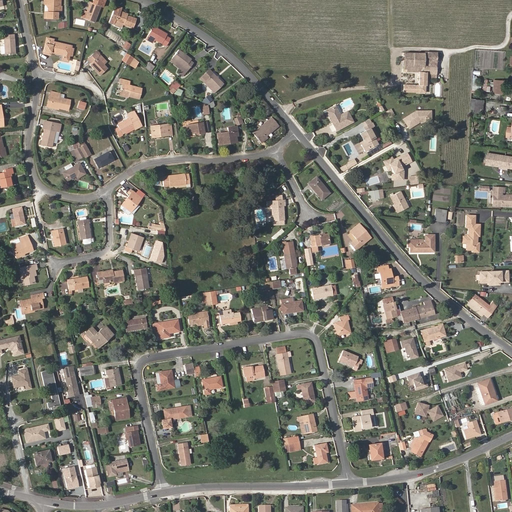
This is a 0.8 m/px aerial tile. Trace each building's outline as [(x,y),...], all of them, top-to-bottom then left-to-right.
[(60,13),(60,0),(43,0),(44,5),(48,5),(48,12),(47,12),(46,18),(57,19),(58,13),(60,13)] [(95,22),(101,6),(102,7),(105,0),(93,0),(92,3),(90,2),(87,12),(84,18),(95,22)] [(132,28),(136,19),(127,16),(128,14),(120,11),(122,8),(115,5),(109,22),(114,24),(115,26),(120,28),(121,27),(123,24),(132,28)] [(170,38),(166,36),(167,34),(153,26),(146,39),(153,43),(154,40),(165,46),(170,38)] [(15,53),(13,34),(4,35),(5,54),(15,53)] [(71,48),(71,46),(52,42),(53,39),(46,38),(43,53),(50,55),(50,52),(63,55),(62,60),(68,61),(69,56),(71,48)] [(127,50),(131,45),(126,42),(123,47),(127,50)] [(183,76),(193,63),(190,61),(191,59),(178,50),(172,58),(183,67),(181,70),(179,73),(183,76)] [(107,68),(104,64),(106,61),(99,54),(99,53),(97,51),(87,59),(91,63),(90,64),(100,75),(107,68)] [(405,52),(404,71),(419,72),(419,84),(404,84),(404,92),(425,93),(426,85),(427,85),(427,78),(437,79),(438,52),(425,51),(425,53),(405,52)] [(129,64),(133,58),(126,53),(122,60),(129,64)] [(183,67),(172,58),(169,61),(181,70),(183,67)] [(150,71),(154,66),(148,62),(145,67),(150,71)] [(223,83),(209,69),(199,78),(214,93),(223,83)] [(138,99),(141,88),(128,85),(129,81),(120,79),(119,83),(123,84),(120,92),(129,94),(129,96),(138,99)] [(504,94),(505,81),(495,80),(494,93),(504,94)] [(481,91),(482,83),(474,83),(473,90),(481,91)] [(68,110),(70,100),(63,98),(64,94),(51,91),(50,96),(53,96),(51,106),(68,110)] [(484,111),(485,100),(477,99),(476,110),(476,114),(480,114),(480,111),(484,111)] [(84,109),(86,103),(79,101),(77,107),(84,109)] [(353,122),(347,111),(340,115),(335,105),(326,111),(336,131),(353,122)] [(409,129),(420,123),(432,122),(432,110),(416,110),(403,118),(409,129)] [(134,129),(141,126),(134,111),(127,115),(129,119),(117,124),(119,127),(115,129),(119,137),(122,135),(121,134),(125,132),(134,128),(134,129)] [(266,136),(278,126),(271,117),(253,133),(261,143),(268,138),(266,136)] [(360,134),(364,140),(359,142),(365,152),(379,145),(376,139),(377,138),(371,128),(375,126),(373,122),(372,123),(370,119),(362,123),(366,130),(360,134)] [(52,142),(55,131),(59,131),(61,124),(44,121),(42,129),(44,129),(41,141),(40,141),(39,144),(51,147),(52,142)] [(207,130),(205,122),(186,125),(187,135),(199,133),(199,134),(204,133),(204,131),(207,130)] [(172,135),(171,124),(150,126),(151,137),(172,135)] [(227,143),(227,140),(236,139),(235,136),(235,131),(237,131),(236,126),(227,127),(228,132),(217,134),(219,144),(227,143)] [(91,154),(85,144),(79,147),(83,156),(84,157),(91,154)] [(113,158),(116,156),(111,146),(108,148),(109,151),(94,159),(98,168),(108,162),(107,161),(113,158)] [(83,156),(79,147),(77,148),(74,149),(79,159),(83,156)] [(79,159),(74,149),(70,151),(75,161),(79,159)] [(403,171),(401,167),(411,161),(406,153),(396,158),(397,160),(394,162),(393,160),(391,157),(383,161),(388,171),(391,169),(394,173),(391,174),(391,179),(403,180),(403,171)] [(511,168),(511,156),(488,153),(486,164),(511,168)] [(85,174),(79,163),(72,167),(70,163),(64,167),(66,170),(63,172),(67,180),(76,176),(77,178),(85,174)] [(0,187),(13,185),(11,173),(13,173),(12,168),(3,170),(4,172),(0,173),(0,187)] [(190,186),(188,174),(177,175),(162,176),(163,186),(186,184),(186,187),(190,186)] [(409,178),(410,185),(418,184),(417,176),(409,178)] [(330,193),(316,177),(308,184),(321,200),(330,193)] [(511,194),(505,194),(505,195),(503,195),(503,193),(505,193),(505,187),(493,186),(492,206),(511,207),(511,194)] [(379,198),(378,190),(368,191),(369,200),(379,198)] [(137,204),(141,198),(137,194),(133,191),(132,191),(129,195),(125,200),(126,200),(120,208),(128,215),(133,214),(139,206),(137,204)] [(408,207),(400,192),(390,197),(394,205),(398,212),(408,207)] [(285,220),(284,206),(286,206),(285,199),(283,200),(282,195),(275,195),(275,200),(266,201),(267,207),(271,207),(273,225),(285,224),(284,220),(285,220)] [(25,224),(21,207),(12,209),(14,218),(11,219),(12,226),(25,224)] [(447,211),(447,210),(435,208),(434,221),(445,222),(446,219),(447,211)] [(462,243),(466,243),(466,250),(479,251),(480,242),(478,242),(478,236),(480,236),(481,223),(475,223),(476,215),(466,214),(465,228),(468,228),(467,235),(462,235),(462,243)] [(90,237),(88,219),(86,220),(79,221),(78,221),(80,239),(82,239),(83,243),(84,244),(90,243),(90,242),(90,237)] [(361,245),(370,237),(358,223),(357,225),(362,230),(361,231),(366,237),(359,243),(361,245)] [(361,245),(359,243),(366,237),(361,231),(362,230),(357,225),(349,231),(356,239),(350,243),(355,250),(361,245)] [(66,244),(62,228),(51,230),(55,246),(66,244)] [(275,239),(284,231),(281,228),(272,236),(275,239)] [(138,251),(143,237),(131,233),(126,247),(125,246),(124,250),(130,252),(132,249),(138,251)] [(329,241),(328,233),(310,237),(311,245),(312,252),(317,251),(316,246),(320,245),(320,242),(329,241)] [(435,252),(435,234),(424,234),(424,240),(423,240),(423,239),(408,239),(408,247),(410,247),(410,252),(435,252)] [(33,250),(27,235),(19,239),(20,241),(21,243),(12,246),(17,258),(24,255),(24,254),(33,250)] [(297,267),(292,241),(285,243),(285,241),(281,242),(286,269),(289,268),(290,275),(296,274),(295,267),(297,267)] [(354,267),(352,259),(345,261),(347,269),(354,267)] [(35,282),(33,275),(33,273),(35,273),(34,269),(37,269),(36,264),(20,268),(21,275),(20,275),(21,279),(23,278),(25,285),(35,282)] [(398,281),(397,276),(391,277),(390,269),(388,269),(387,265),(377,267),(377,271),(379,271),(381,284),(398,281)] [(149,288),(145,267),(134,269),(137,290),(149,288)] [(112,272),(112,270),(98,272),(99,279),(102,279),(103,283),(109,282),(109,280),(113,279),(113,281),(113,282),(123,280),(122,270),(112,272)] [(494,285),(493,271),(479,272),(480,283),(488,282),(488,285),(494,285)] [(508,282),(508,271),(493,271),(494,285),(499,285),(499,282),(508,282)] [(88,287),(86,277),(67,280),(69,290),(88,287)] [(280,287),(279,280),(271,281),(272,288),(280,287)] [(331,285),(330,285),(311,288),(313,299),(332,295),(331,285)] [(212,304),(210,291),(201,293),(203,303),(206,302),(207,305),(212,304)] [(43,308),(41,298),(43,297),(42,293),(35,295),(36,299),(24,302),(26,311),(33,310),(43,308)] [(488,318),(497,305),(492,301),(489,306),(474,294),(468,302),(483,314),(488,318)] [(24,302),(36,299),(35,295),(31,296),(32,299),(20,301),(23,314),(34,311),(33,310),(26,311),(24,302)] [(303,310),(301,300),(293,302),(292,297),(280,300),(283,314),(303,310)] [(396,309),(394,302),(393,302),(392,297),(382,300),(387,319),(386,319),(385,320),(386,323),(387,324),(393,323),(392,320),(391,320),(391,318),(397,316),(395,309),(396,309)] [(403,323),(434,314),(431,300),(423,302),(424,305),(400,311),(403,323)] [(483,314),(468,302),(466,304),(482,316),(483,314)] [(272,319),(271,309),(266,310),(259,311),(258,308),(251,309),(253,322),(272,319)] [(240,321),(239,312),(231,313),(230,309),(219,311),(221,324),(229,322),(237,321),(240,321)] [(209,327),(206,311),(187,314),(189,324),(197,323),(203,322),(203,324),(204,328),(209,327)] [(350,332),(347,320),(349,319),(348,315),(339,317),(340,321),(334,322),(337,335),(350,332)] [(146,328),(145,318),(132,320),(124,321),(126,331),(146,328)] [(179,331),(177,320),(156,323),(159,338),(169,336),(168,333),(179,331)] [(446,336),(443,323),(438,324),(438,325),(420,330),(423,340),(429,339),(429,340),(446,336)] [(113,334),(105,325),(104,326),(111,335),(113,334)] [(105,341),(111,335),(104,326),(97,333),(95,334),(90,328),(85,333),(83,335),(83,337),(86,340),(87,341),(90,344),(91,344),(93,342),(97,346),(104,340),(105,341)] [(19,335),(3,339),(5,348),(9,347),(9,350),(12,349),(13,356),(23,353),(19,335)] [(47,351),(44,335),(28,338),(30,346),(35,345),(37,353),(47,351)] [(406,355),(408,354),(410,360),(419,357),(413,337),(400,341),(402,348),(404,347),(406,355)] [(398,349),(395,338),(386,341),(389,352),(398,349)] [(290,373),(286,352),(285,353),(284,346),(276,348),(277,354),(276,354),(280,375),(290,373)] [(356,361),(358,357),(343,350),(338,360),(353,366),(352,369),(356,370),(359,363),(356,361)] [(192,363),(185,364),(187,374),(194,373),(193,367),(192,363)] [(458,364),(444,369),(448,382),(462,378),(458,364)] [(94,373),(93,365),(79,367),(80,375),(94,373)] [(244,377),(253,375),(253,378),(264,376),(262,365),(252,367),(252,366),(242,367),(244,377)] [(121,384),(117,368),(105,370),(106,374),(107,374),(108,378),(104,379),(107,390),(112,389),(112,386),(121,384)] [(26,389),(31,388),(27,369),(18,371),(19,375),(11,377),(12,381),(13,381),(13,382),(12,383),(14,387),(25,385),(26,389)] [(60,405),(52,369),(41,372),(44,387),(49,386),(52,401),(47,403),(48,408),(60,405)] [(173,380),(171,370),(159,372),(161,384),(156,384),(157,390),(179,386),(178,380),(173,380)] [(66,387),(68,397),(79,394),(76,383),(75,383),(75,382),(75,381),(73,371),(63,373),(66,387)] [(416,391),(428,386),(426,379),(422,380),(419,372),(406,376),(408,381),(412,380),(414,384),(416,391)] [(222,387),(220,376),(202,380),(204,394),(210,393),(209,389),(222,387)] [(368,399),(366,388),(373,387),(371,377),(353,380),(355,391),(352,392),(353,397),(356,396),(356,401),(368,399)] [(497,400),(489,378),(477,383),(484,405),(497,400)] [(285,390),(283,379),(272,381),(273,391),(285,390)] [(315,401),(312,390),(310,391),(308,383),(300,384),(300,385),(297,386),(298,389),(301,388),(304,403),(315,401)] [(275,402),(272,386),(264,388),(267,403),(275,402)] [(100,404),(99,396),(85,398),(87,406),(92,405),(100,404)] [(130,418),(126,397),(108,400),(110,410),(113,409),(115,420),(130,418)] [(394,405),(397,412),(398,412),(404,410),(408,409),(405,401),(394,405)] [(433,422),(444,416),(438,405),(430,409),(428,409),(430,405),(417,401),(414,414),(426,417),(427,413),(428,413),(433,422)] [(188,416),(186,406),(163,410),(165,419),(161,420),(163,428),(171,427),(170,419),(188,416)] [(508,421),(511,419),(511,406),(496,412),(500,423),(507,420),(508,421)] [(370,427),(368,415),(373,414),(372,409),(361,411),(361,416),(352,417),(353,428),(361,427),(361,429),(370,427)] [(500,423),(496,412),(492,413),(496,425),(508,421),(507,420),(500,423)] [(317,431),(313,413),(297,417),(298,421),(299,421),(303,420),(306,433),(317,431)] [(62,415),(54,417),(58,430),(65,429),(62,415)] [(481,434),(476,419),(466,423),(468,428),(462,430),(466,440),(481,434)] [(25,429),(24,432),(26,442),(37,440),(37,438),(39,437),(40,439),(45,438),(43,431),(49,430),(47,424),(25,429)] [(139,444),(137,431),(138,430),(137,426),(125,428),(126,433),(127,439),(128,446),(139,444)] [(422,453),(432,434),(427,432),(426,428),(413,432),(414,436),(415,436),(409,446),(412,448),(411,451),(414,452),(415,450),(422,453)] [(208,441),(207,433),(200,435),(201,442),(208,441)] [(300,449),(298,441),(288,443),(284,444),(286,452),(300,449)] [(190,464),(187,442),(177,443),(180,465),(190,464)] [(327,462),(325,452),(327,452),(326,443),(314,445),(317,457),(313,458),(314,464),(318,463),(327,462)] [(382,458),(380,443),(368,445),(369,450),(366,450),(368,460),(382,458)] [(70,453),(68,444),(57,447),(59,456),(70,453)] [(51,460),(48,449),(33,453),(36,464),(51,460)] [(127,466),(126,459),(105,463),(108,476),(116,474),(115,473),(114,469),(127,466)] [(85,469),(90,488),(101,485),(96,466),(85,469)] [(63,469),(67,489),(78,487),(77,479),(75,480),(75,478),(76,477),(75,472),(71,473),(70,468),(63,469)] [(506,500),(504,480),(503,480),(494,482),(494,486),(496,501),(506,500)] [(345,511),(345,504),(345,500),(336,501),(335,511),(345,511)] [(377,511),(377,503),(351,506),(351,511),(377,511)]
